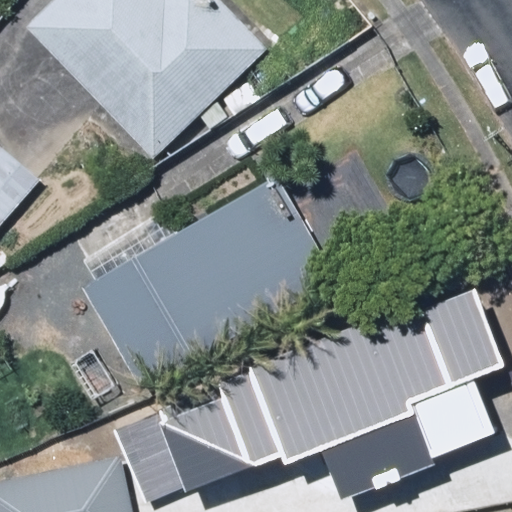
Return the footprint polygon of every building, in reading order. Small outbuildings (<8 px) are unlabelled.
[(68,0),(23,45),(139,163),(251,54),(198,0),(68,0)] [(401,227),(352,150),(293,187),(342,264),(401,227)] [(0,163),(0,220),(29,193),(0,163)] [(68,294),(130,400),(326,287),(264,181),(68,294)] [(412,306),(234,368),(263,450),(302,437),(327,506),(437,466),(413,398),(441,389),(412,306)] [(139,446),(161,501),(247,468),(225,412),(139,446)] [(0,487),(0,511),(120,511),(112,466),(0,487)]
